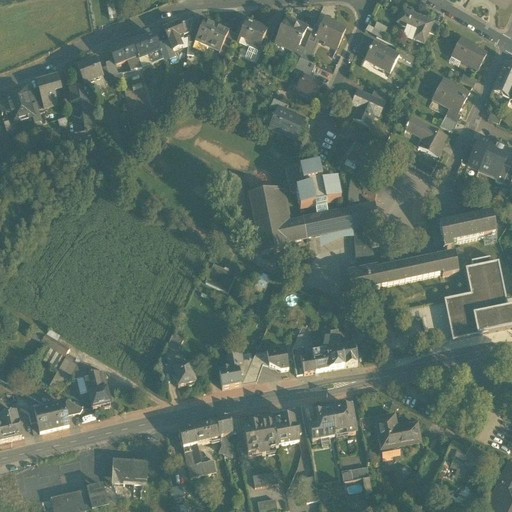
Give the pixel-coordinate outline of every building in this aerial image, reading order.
[(111,17),(116,16),(114,4),(108,5),(111,17)] [(397,24),(406,28),(407,27),(417,31),(413,40),(424,45),(429,33),(433,24),(432,24),(420,18),(403,10),(397,24)] [(318,40),(337,49),(346,30),(330,23),(331,22),(325,19),(320,30),(315,39),(316,40),(318,40)] [(292,53),(296,55),(299,48),(307,29),(287,20),(275,46),(292,53)] [(180,25),(184,36),(190,34),(192,21),(180,25)] [(238,43),(250,49),(258,52),(264,40),(268,30),(267,30),(247,21),(238,43)] [(429,33),(434,36),(439,24),(433,22),(432,24),(433,24),(429,33)] [(195,41),(208,47),(216,29),(203,23),(195,41)] [(168,42),(172,53),(181,49),(178,42),(183,41),(184,36),(180,25),(164,31),(168,42)] [(374,30),(379,33),(383,35),(386,30),(377,25),(374,30)] [(264,40),(270,43),(276,30),(268,27),(267,30),(268,30),(264,40)] [(308,42),(314,45),(316,40),(315,39),(320,30),(315,27),(308,42)] [(403,35),(413,40),(417,31),(407,27),(406,28),(403,35)] [(366,33),(376,38),(379,33),(374,30),(369,28),(366,33)] [(228,34),(216,29),(208,47),(220,52),(228,34)] [(220,52),(218,56),(224,58),(234,35),(228,33),(228,34),(220,52)] [(140,40),(131,44),(138,59),(139,62),(160,53),(157,46),(154,37),(141,42),(140,40)] [(300,60),(308,64),(318,40),(316,40),(314,45),(308,42),(304,50),(300,60)] [(452,58),(477,72),(486,56),(468,46),(469,44),(461,40),(452,58)] [(168,42),(163,44),(167,54),(172,53),(168,42)] [(115,67),(127,63),(138,59),(131,44),(122,47),(123,48),(110,53),(115,67)] [(161,57),(167,54),(163,44),(157,46),(160,53),(161,57)] [(389,74),(390,75),(399,58),(399,57),(394,55),(374,44),(368,54),(369,54),(365,61),(383,71),(384,69),(390,72),(389,74)] [(287,65),(296,69),(300,60),(304,50),(299,48),(296,55),(292,53),(287,65)] [(254,62),(258,52),(250,49),(246,58),(254,62)] [(399,58),(404,61),(408,55),(397,49),(394,55),(399,57),(399,58)] [(219,70),(224,58),(218,56),(213,68),(219,70)] [(139,62),(138,59),(127,63),(131,72),(142,69),(139,62)] [(308,64),(300,60),(296,69),(294,74),(299,76),(304,78),(309,81),(315,67),(308,64)] [(76,69),(83,86),(102,78),(103,78),(100,70),(96,61),(76,69)] [(107,67),(109,77),(117,76),(111,62),(106,65),(107,67)] [(506,95),(511,97),(511,95),(511,66),(505,64),(501,74),(502,77),(501,78),(498,80),(493,92),(501,96),(506,95)] [(105,86),(111,83),(109,77),(107,67),(100,70),(103,78),(102,78),(105,86)] [(122,74),(117,76),(109,77),(111,83),(123,80),(122,74)] [(460,83),(472,89),(476,82),(464,75),(460,83)] [(39,91),(44,110),(57,106),(53,93),(61,90),(57,77),(47,79),(48,81),(37,84),(39,91)] [(297,94),(314,102),(321,86),(309,81),(304,78),(301,85),(297,94)] [(448,113),(456,117),(457,116),(468,95),(444,81),(434,100),(451,109),(449,111),(448,113)] [(81,101),(85,133),(95,131),(90,94),(88,94),(88,86),(78,88),(68,89),(70,103),(81,101)] [(10,114),(20,111),(30,108),(31,108),(31,107),(27,94),(25,90),(17,92),(18,95),(5,99),(10,114)] [(39,91),(33,93),(37,105),(38,111),(44,110),(39,91)] [(31,107),(37,105),(33,93),(27,94),(31,107)] [(352,121),(369,128),(376,113),(381,115),(385,105),(372,99),(358,93),(352,107),(357,109),(352,121)] [(372,99),(385,105),(387,100),(375,93),(372,99)] [(432,102),(449,111),(451,109),(434,100),(432,102)] [(279,111),(286,114),(288,108),(280,105),(273,102),(270,108),(279,112),(279,111)] [(33,118),(35,124),(41,122),(38,111),(37,105),(31,107),(31,108),(30,108),(33,118)] [(30,108),(20,111),(22,118),(12,121),(13,125),(23,122),(33,118),(30,108)] [(10,114),(12,121),(22,118),(20,111),(10,114)] [(270,130),(295,142),(304,122),(286,114),(279,111),(279,112),(275,121),(274,121),(270,130)] [(448,113),(445,119),(456,125),(461,117),(457,116),(456,117),(448,113)] [(487,122),(498,127),(499,126),(502,119),(491,114),(487,122)] [(418,149),(437,159),(441,151),(440,150),(446,138),(411,119),(407,128),(406,127),(405,128),(424,138),(422,142),(418,149)] [(451,134),(456,125),(445,119),(440,128),(451,134)] [(403,132),(422,142),(424,138),(405,128),(403,132)] [(85,133),(75,134),(77,143),(83,142),(97,140),(95,131),(85,133)] [(339,136),(350,142),(352,136),(342,131),(339,136)] [(84,147),(83,142),(77,143),(75,134),(68,136),(70,149),(84,147)] [(475,151),(467,168),(478,172),(491,143),(480,138),(475,151)] [(497,178),(498,179),(503,166),(507,157),(504,156),(503,152),(504,149),(503,148),(504,148),(503,146),(500,145),(498,146),(491,143),(478,172),(488,176),(490,175),(497,178)] [(358,168),(365,172),(373,157),(354,147),(346,162),(358,168)] [(475,151),(468,148),(461,165),(467,168),(475,151)] [(198,202),(209,170),(179,160),(168,192),(198,202)] [(413,168),(430,178),(434,171),(416,162),(413,168)] [(511,170),(509,169),(503,166),(498,179),(497,178),(495,183),(502,186),(509,189),(510,186),(511,181),(511,170)] [(290,194),(296,193),(305,191),(304,187),(302,187),(299,172),(300,172),(299,167),(285,170),(290,194)] [(319,168),(300,172),(299,172),(302,187),(304,187),(305,191),(296,193),(300,211),(315,208),(326,206),(341,203),(337,184),(323,187),(319,168)] [(352,211),(359,209),(358,201),(359,184),(365,172),(358,168),(351,182),(349,198),(349,211),(352,211)] [(248,197),(260,256),(287,251),(286,245),(306,241),(302,221),(290,224),(283,190),(248,197)] [(328,216),(326,206),(315,208),(317,218),(328,216)] [(359,209),(352,211),(356,230),(363,229),(378,226),(374,206),(359,209)] [(349,211),(328,216),(317,218),(302,221),(306,241),(354,231),(356,230),(352,211),(349,211)] [(442,248),(443,252),(452,250),(451,246),(495,237),(491,216),(430,229),(435,250),(442,248)] [(363,229),(356,230),(354,231),(355,246),(361,244),(368,272),(377,270),(363,229)] [(348,276),(352,295),(377,290),(442,276),(442,278),(458,275),(455,256),(378,273),(377,270),(368,272),(361,244),(355,246),(357,274),(348,276)] [(443,303),(452,344),(511,331),(511,309),(507,310),(498,264),(490,266),(489,260),(471,263),(472,270),(465,271),(470,297),(443,303)] [(205,285),(227,295),(235,277),(213,267),(205,285)] [(271,278),(260,272),(253,287),(264,292),(271,278)] [(41,346),(46,338),(34,331),(29,339),(41,346)] [(49,332),(46,338),(56,344),(60,339),(49,332)] [(330,335),(332,347),(333,352),(341,351),(338,336),(338,334),(331,335),(330,335)] [(338,336),(341,351),(349,349),(348,346),(347,346),(345,335),(338,336)] [(166,350),(178,355),(184,342),(172,337),(166,350)] [(293,351),(304,348),(304,347),(310,344),(308,337),(298,339),(293,351)] [(47,350),(65,360),(67,357),(69,352),(56,344),(46,338),(41,346),(47,350)] [(349,349),(341,351),(333,352),(330,353),(311,356),(312,357),(315,375),(344,370),(357,368),(354,348),(349,349)] [(65,360),(47,350),(40,362),(57,372),(65,360)] [(269,369),(281,374),(288,373),(285,352),(266,355),(269,369)] [(261,356),(262,367),(269,369),(266,355),(261,356)] [(250,356),(235,359),(236,366),(252,363),(250,356)] [(252,363),(262,367),(261,356),(255,357),(252,363)] [(73,375),(78,367),(80,363),(67,357),(65,360),(57,372),(48,387),(61,395),(73,375)] [(312,357),(306,358),(301,359),(304,377),(315,375),(312,357)] [(227,360),(230,372),(237,371),(236,366),(235,359),(227,360)] [(175,362),(177,370),(184,369),(182,361),(175,362)] [(102,376),(80,363),(73,375),(74,383),(76,382),(84,380),(102,376)] [(252,363),(236,366),(237,371),(241,388),(245,379),(252,363)] [(257,383),(262,367),(252,363),(245,379),(257,383)] [(190,367),(184,369),(177,370),(173,371),(178,390),(186,388),(189,390),(193,389),(195,386),(190,367)] [(241,388),(237,371),(230,372),(219,374),(220,377),(219,377),(222,392),(241,388)] [(102,411),(104,411),(109,410),(110,409),(110,407),(102,376),(84,380),(88,396),(92,412),(102,409),(102,411)] [(245,379),(241,388),(256,385),(257,383),(245,379)] [(76,382),(80,398),(88,396),(84,380),(76,382)] [(64,407),(66,419),(80,416),(82,411),(67,402),(64,407)] [(64,407),(49,411),(54,432),(69,428),(66,419),(64,407)] [(28,416),(30,426),(37,425),(34,414),(33,408),(20,411),(28,416)] [(331,413),(330,413),(335,436),(335,437),(345,435),(346,437),(355,436),(350,410),(336,412),(335,412),(332,412),(331,413)] [(39,435),(54,432),(49,411),(34,414),(37,425),(39,435)] [(327,438),(335,436),(330,413),(315,417),(314,415),(311,416),(309,418),(310,421),(311,422),(313,430),(310,430),(312,443),(321,442),(322,447),(329,445),(328,440),(327,438)] [(0,419),(0,421),(1,427),(6,425),(11,442),(11,443),(21,440),(15,416),(0,419)] [(282,422),(273,424),(277,448),(277,447),(299,443),(297,436),(301,436),(299,428),(296,429),(295,429),(293,420),(291,421),(291,420),(289,418),(283,419),(282,422)] [(375,421),(380,453),(391,451),(390,448),(398,446),(409,444),(409,447),(420,446),(417,427),(403,429),(404,432),(397,433),(396,430),(394,418),(378,421),(375,421)] [(229,421),(216,424),(220,440),(226,439),(233,437),(229,421)] [(220,442),(220,440),(216,424),(197,428),(201,446),(220,442)] [(278,452),(277,447),(277,448),(273,424),(259,427),(254,428),(245,429),(246,434),(244,435),(248,457),(278,452)] [(0,444),(11,442),(6,425),(1,427),(0,427),(0,444)] [(196,447),(201,446),(197,428),(192,430),(196,447)] [(183,451),(196,447),(192,430),(192,429),(178,433),(182,451),(183,451)] [(223,456),(225,457),(228,447),(226,439),(220,440),(220,442),(221,448),(219,454),(223,456)] [(398,449),(398,446),(390,448),(391,451),(380,453),(382,463),(392,461),(392,458),(400,456),(398,449)] [(455,464),(456,465),(461,455),(463,451),(453,446),(446,460),(455,464)] [(183,451),(187,469),(201,465),(196,447),(183,451)] [(104,470),(98,471),(104,494),(112,492),(116,511),(170,511),(154,448),(102,460),(104,470)] [(464,479),(466,480),(468,476),(471,477),(475,469),(479,471),(486,457),(472,450),(472,451),(474,452),(471,458),(469,457),(468,459),(461,455),(456,465),(455,464),(453,468),(459,472),(457,476),(460,477),(459,477),(464,480),(464,479)] [(201,465),(203,477),(216,474),(213,462),(201,465)] [(511,511),(511,466),(508,464),(483,511),(511,511)] [(203,477),(201,465),(187,469),(190,481),(204,477),(203,477)] [(351,472),(352,483),(369,480),(367,469),(351,472)] [(343,484),(352,483),(351,472),(341,474),(343,484)] [(252,478),(254,490),(278,486),(276,474),(252,478)] [(301,481),(304,493),(316,491),(314,479),(301,481)] [(363,481),(365,497),(372,496),(369,480),(363,481)] [(182,487),(172,489),(174,501),(185,499),(182,487)] [(93,511),(107,508),(102,488),(88,491),(93,511)] [(329,490),(316,492),(317,500),(330,498),(329,490)] [(93,511),(88,491),(87,491),(87,492),(42,503),(43,511),(93,511)] [(304,493),(306,505),(318,503),(317,500),(316,492),(316,491),(304,493)] [(464,505),(472,507),(475,499),(467,496),(464,505)] [(257,505),(258,511),(276,511),(275,502),(257,505)]
